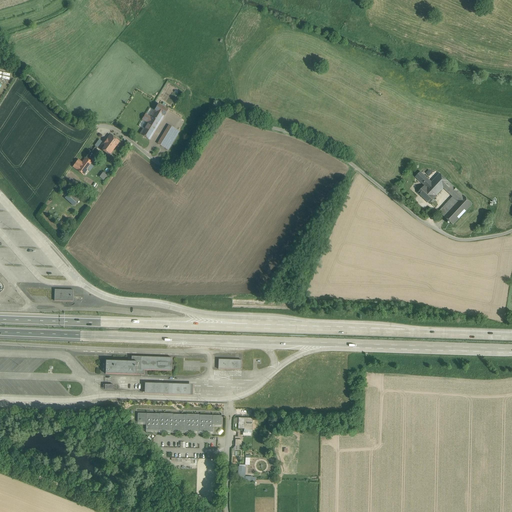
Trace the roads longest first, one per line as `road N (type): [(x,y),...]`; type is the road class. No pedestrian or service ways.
road 1 (unclassified): [(0,65),(21,70),(62,111),(111,128),(157,164),(179,162),(213,111),(310,141),(454,238),(511,231)]
road 2 (motorway): [(0,332),(511,348)]
road 3 (motorway): [(511,336),(247,327)]
road 4 (motorway): [(247,327),(0,319)]
road 5 (motorway): [(247,327),(104,297)]
road 6 (track): [(0,465),(123,511)]
